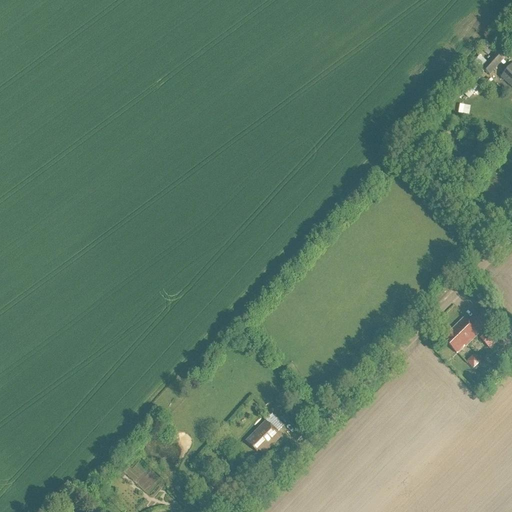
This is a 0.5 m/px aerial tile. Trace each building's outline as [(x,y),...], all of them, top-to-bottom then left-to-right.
[(482,70),(490,77),(503,62),(495,55),(482,70)] [(479,56),(474,63),(482,70),(487,63),(479,56)] [(511,66),(501,79),(511,88),(511,66)] [(478,333),(492,320),(483,310),(468,324),(465,320),(451,333),(448,329),(442,335),(450,343),(448,345),(457,355),(465,347),(465,348),(479,334),(478,333)] [(490,351),(501,340),(491,330),(480,340),(490,351)] [(474,371),(482,362),(473,354),(465,363),(474,371)] [(272,417),(266,422),(246,443),(257,454),(259,452),(263,456),(281,437),(270,426),(275,420),(272,417)]
